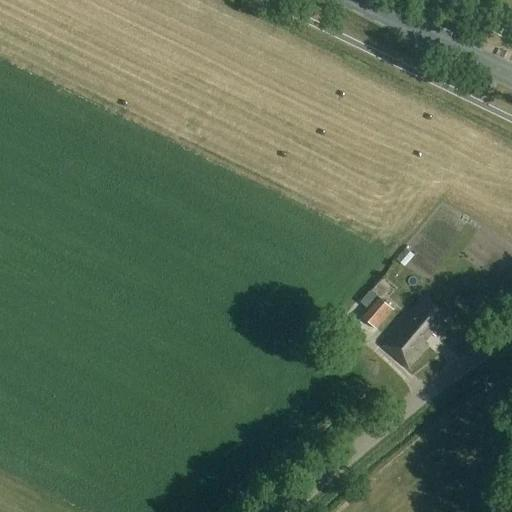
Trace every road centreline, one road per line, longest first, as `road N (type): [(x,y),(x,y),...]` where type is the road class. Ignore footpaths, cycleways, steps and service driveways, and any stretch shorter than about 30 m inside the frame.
road 1 (unclassified): [(282,511),(422,396),(511,340)]
road 2 (secondary): [(511,76),(356,0)]
